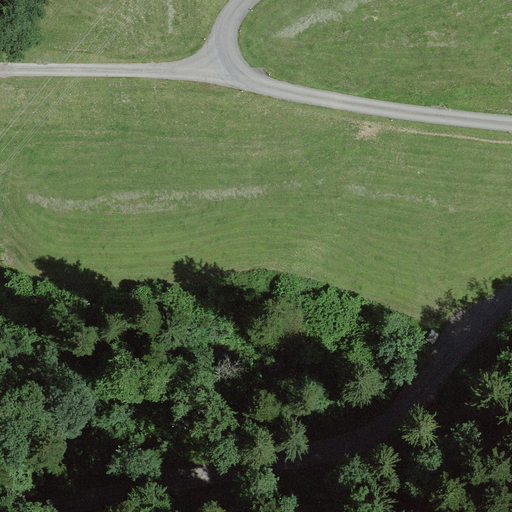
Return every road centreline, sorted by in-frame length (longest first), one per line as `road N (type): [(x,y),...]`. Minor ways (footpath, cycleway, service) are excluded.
road 1 (unclassified): [(511,306),(395,413),(290,456),(0,470)]
road 2 (unclassified): [(511,126),(359,108),(212,74),(0,71)]
